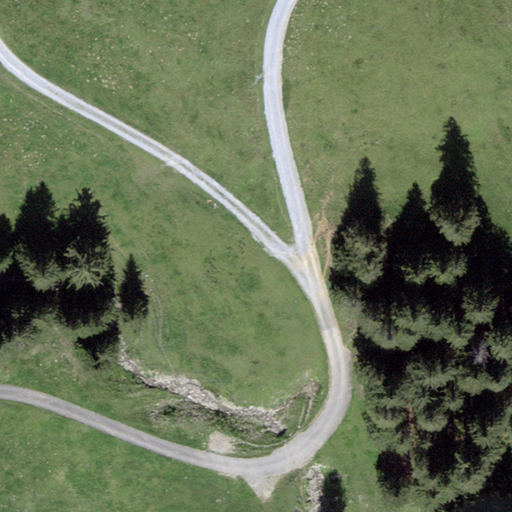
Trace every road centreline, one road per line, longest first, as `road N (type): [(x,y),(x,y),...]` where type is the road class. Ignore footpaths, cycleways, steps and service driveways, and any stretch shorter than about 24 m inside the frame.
road 1 (track): [(287,0),(272,39),(272,102),(339,360),(340,396),(326,424),(291,455),(239,466),(0,390)]
road 2 (track): [(0,51),(64,101),(155,151),(310,272)]
